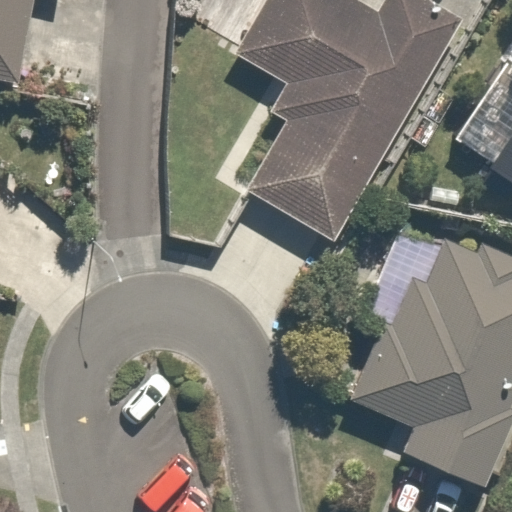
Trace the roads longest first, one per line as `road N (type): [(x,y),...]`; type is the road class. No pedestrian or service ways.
road 1 (residential): [(140,314),(134,115),(144,0)]
road 2 (residential): [(140,314),(185,314),(221,341),(247,385),(273,511)]
road 3 (residential): [(96,511),(74,411),(79,366),(105,330),(140,314)]
